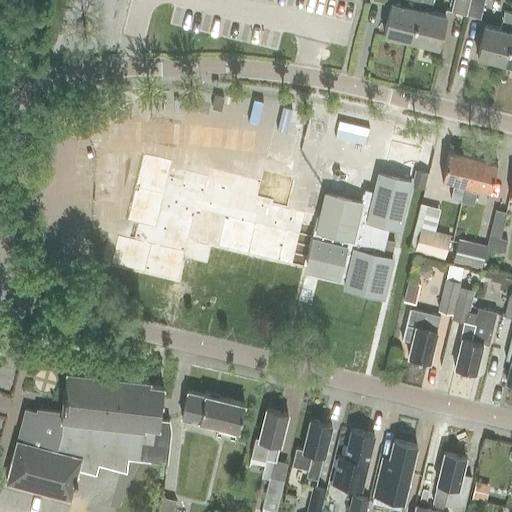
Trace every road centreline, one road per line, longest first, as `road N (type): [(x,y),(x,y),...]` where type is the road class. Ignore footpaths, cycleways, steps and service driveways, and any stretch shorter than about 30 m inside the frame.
road 1 (residential): [(511,423),(5,298)]
road 2 (unclassified): [(511,125),(236,67),(128,67),(17,81)]
road 3 (residential): [(5,298),(17,81)]
